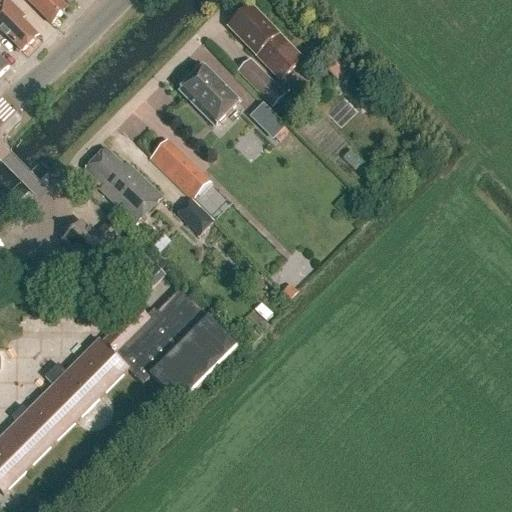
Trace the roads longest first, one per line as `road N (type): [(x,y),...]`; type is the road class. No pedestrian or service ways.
road 1 (residential): [(228,6),(75,161),(54,208)]
road 2 (tertiary): [(0,113),(114,0)]
